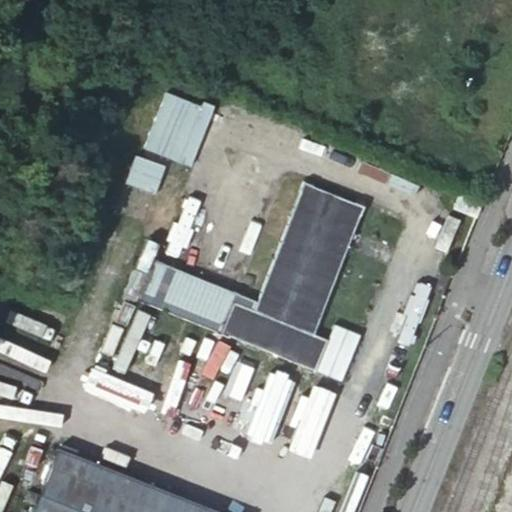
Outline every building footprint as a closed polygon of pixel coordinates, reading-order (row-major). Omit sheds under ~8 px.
[(131,301),(311,373),(324,340),(309,334),(361,207),(300,182),(253,300),(148,258),(131,301)] [(473,217),(480,202),(457,192),(450,208),(473,217)] [(340,382),(352,327),(335,323),(324,378),(340,382)] [(22,386),(29,369),(0,356),(0,393),(21,402),(28,388),(22,386)] [(34,418),(37,428),(66,419),(63,409),(34,418)] [(224,511),(59,452),(37,511),(224,511)]
